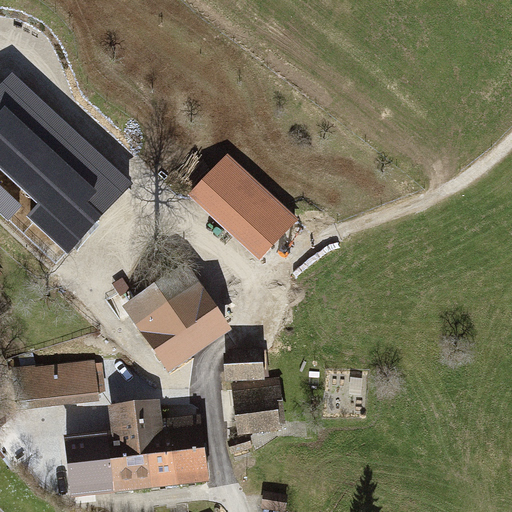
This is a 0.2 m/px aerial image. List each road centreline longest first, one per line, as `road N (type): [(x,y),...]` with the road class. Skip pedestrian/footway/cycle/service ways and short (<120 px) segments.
road 1 (track): [(247,307),(107,193),(13,0)]
road 2 (track): [(247,307),(299,252),(472,178),(511,140)]
road 3 (residential): [(237,511),(209,423),(212,366),(247,307)]
